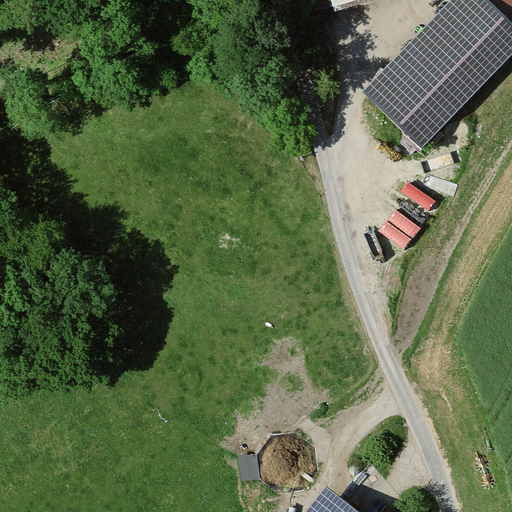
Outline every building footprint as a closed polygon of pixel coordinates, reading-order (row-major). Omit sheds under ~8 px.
[(334,0),(336,8),(367,0),(334,0)] [(511,58),(511,30),(480,0),(456,0),(361,100),(419,155),(511,58)] [(441,177),(460,154),(440,138),(421,161),(441,177)] [(259,472),(256,449),(239,451),(242,474),(259,472)] [(352,511),(326,491),(309,511),(352,511)]
